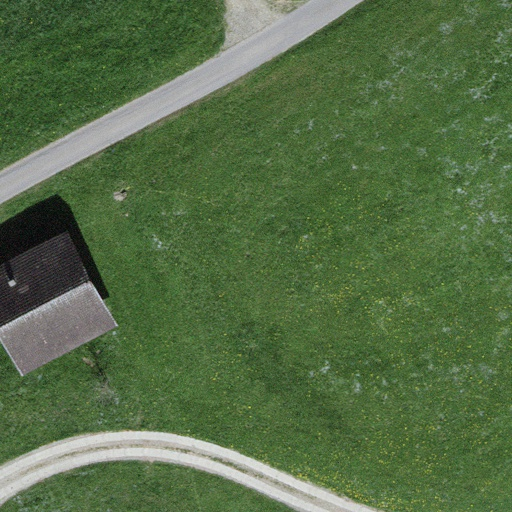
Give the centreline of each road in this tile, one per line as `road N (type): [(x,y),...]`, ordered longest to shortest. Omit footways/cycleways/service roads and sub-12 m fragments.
road 1 (unclassified): [(335,0),(266,47),(0,193)]
road 2 (track): [(0,488),(88,449),(208,457),(312,511)]
